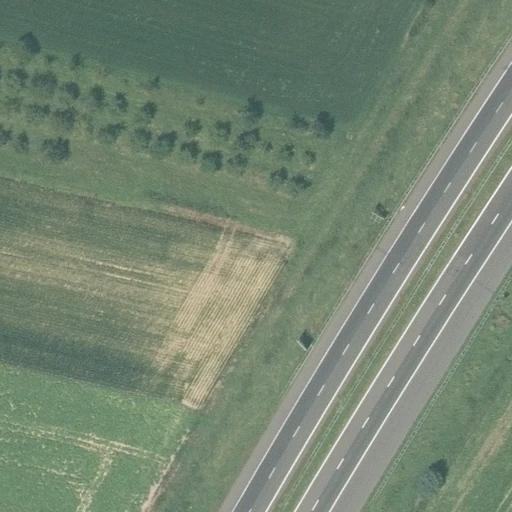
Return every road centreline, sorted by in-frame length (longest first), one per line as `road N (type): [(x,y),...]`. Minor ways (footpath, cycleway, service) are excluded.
road 1 (motorway): [(511,90),(249,511)]
road 2 (motorway): [(313,511),(511,194)]
road 3 (unknown): [(442,0),(316,204)]
